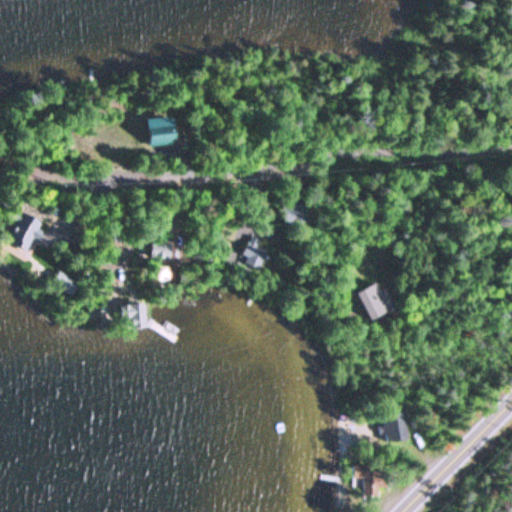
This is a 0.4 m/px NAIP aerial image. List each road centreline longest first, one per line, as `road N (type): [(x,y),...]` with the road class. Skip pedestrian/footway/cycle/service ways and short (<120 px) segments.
road 1 (residential): [(50,183),(511,148)]
road 2 (primary): [(408,511),(511,405)]
